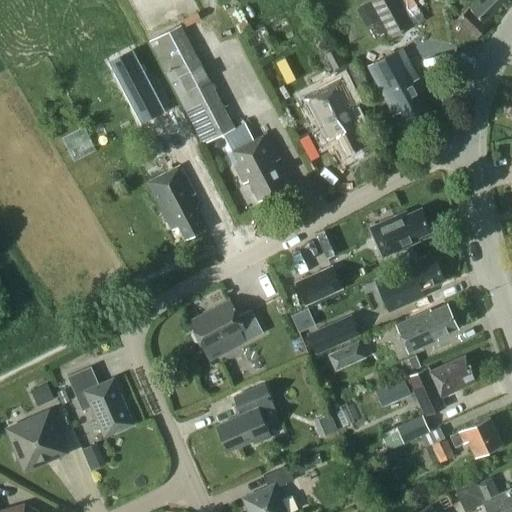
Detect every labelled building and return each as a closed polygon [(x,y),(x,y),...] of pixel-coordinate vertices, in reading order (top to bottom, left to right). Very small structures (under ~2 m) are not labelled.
[(411,24),(397,0),(371,0),(370,1),(390,36),(411,24)] [(475,0),(456,19),(451,20),(455,40),(463,38),(465,37),(470,43),(487,26),(484,23),(506,0),(475,0)] [(258,200),(287,185),(274,161),(280,159),(266,132),(252,139),(244,123),(233,128),(180,25),(148,42),(202,144),(218,136),(243,183),(248,181),(258,200)] [(417,78),(401,48),(367,66),(393,114),(399,111),(406,123),(429,111),(413,80),(417,78)] [(342,64),(334,49),(325,54),(333,68),(342,64)] [(346,66),(358,89),(368,84),(356,61),(346,66)] [(340,78),(330,82),(325,71),(308,80),(314,92),(303,97),(325,141),(336,136),(345,155),(362,146),(351,122),(355,120),(349,108),(354,106),(340,78)] [(114,110),(154,89),(148,78),(108,99),(114,110)] [(132,189),(146,182),(171,230),(178,226),(184,239),(205,228),(194,208),(197,207),(191,196),(195,194),(180,165),(176,167),(165,144),(121,167),(132,189)] [(405,212),(370,228),(382,256),(417,240),(416,237),(430,230),(420,208),(406,215),(405,212)] [(326,258),(338,253),(327,229),(315,234),(326,258)] [(435,260),(427,263),(425,259),(375,281),(387,309),(424,292),(423,289),(444,279),(435,260)] [(295,282),(305,308),(341,292),(331,266),(295,282)] [(239,331),(245,341),(263,332),(251,309),(238,316),(230,301),(189,322),(209,360),(234,347),(229,336),(239,331)] [(396,325),(408,352),(434,340),(436,337),(457,328),(446,304),(430,311),(429,309),(396,325)] [(309,309),(292,316),(299,332),(315,325),(309,309)] [(317,355),(360,334),(352,316),(308,337),(317,355)] [(294,353),(303,349),(299,340),(290,344),(294,353)] [(365,357),(358,341),(328,354),(335,370),(365,357)] [(405,372),(420,366),(415,355),(400,361),(405,372)] [(471,368),(464,355),(428,371),(427,367),(406,376),(424,415),(445,406),(440,396),(456,389),(455,388),(474,379),(469,369),(471,368)] [(91,407),(104,436),(133,423),(113,377),(98,384),(91,366),(67,376),(82,411),(91,407)] [(403,378),(384,386),(391,400),(409,392),(403,378)] [(38,406),(53,399),(46,383),(31,389),(38,406)] [(253,439),(254,442),(269,436),(260,415),(275,408),(264,384),(234,397),(242,415),(217,426),(228,450),(253,439)] [(69,400),(64,388),(56,392),(62,403),(69,400)] [(6,428),(24,470),(66,452),(48,410),(6,428)] [(312,420),(320,437),(336,429),(329,412),(312,420)] [(429,430),(421,414),(380,433),(388,449),(429,430)] [(466,441),(474,457),(500,445),(488,417),(453,433),(458,445),(466,441)] [(430,444),(438,461),(452,455),(439,428),(420,436),(425,447),(430,444)] [(91,467),(105,463),(98,442),(85,446),(91,467)] [(300,473),(307,470),(304,461),(296,464),(300,473)] [(286,511),(276,487),(293,480),(287,465),(263,476),(267,486),(242,497),(248,511),(286,511)] [(490,477),(456,493),(464,511),(466,511),(481,504),(485,511),(511,511),(511,487),(498,494),(490,477)]
